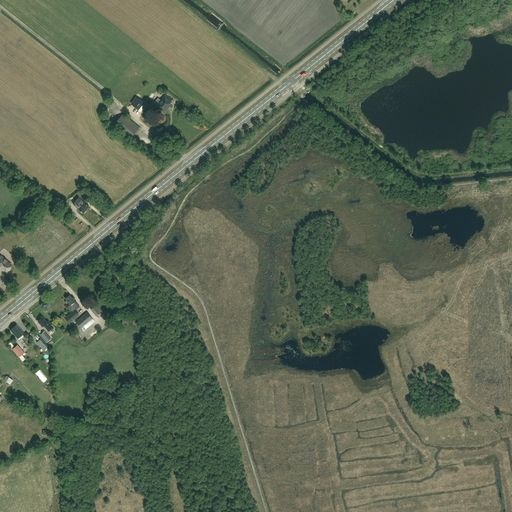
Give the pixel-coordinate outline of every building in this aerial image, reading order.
[(167,107),(173,100),(166,95),(157,106),(160,109),(160,110),(164,113),(168,108),(167,107)] [(146,105),(136,97),(131,104),(141,111),(146,105)] [(130,139),(140,127),(123,114),(114,126),(130,139)] [(83,213),(89,206),(84,202),(78,209),(83,213)] [(10,267),(11,265),(1,256),(0,257),(0,267),(2,269),(3,268),(6,271),(7,270),(8,270),(9,270),(10,269),(10,268),(10,267)] [(69,323),(79,315),(73,308),(77,305),(69,295),(65,299),(67,302),(69,305),(67,307),(70,311),(70,310),(72,312),(64,318),(69,323)] [(95,307),(94,306),(90,310),(95,317),(102,311),(97,305),(95,307)] [(89,321),(92,319),(87,312),(75,321),(81,328),(83,331),(89,326),(86,324),(89,321)] [(42,317),(38,321),(42,326),(44,325),(48,331),(52,327),(48,321),(46,322),(42,317)] [(17,339),(23,333),(18,326),(11,332),(17,339)] [(47,341),(50,339),(47,336),(47,335),(44,332),(41,334),(47,341)] [(12,349),(18,357),(24,352),(17,345),(12,349)] [(13,380),(6,375),(3,380),(10,385),(13,380)]
